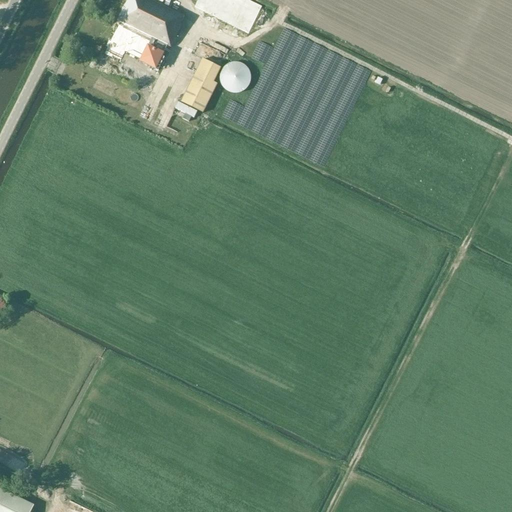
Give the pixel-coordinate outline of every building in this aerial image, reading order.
[(181,15),(150,0),(127,0),(117,22),(119,23),(115,31),(114,31),(108,43),(127,52),(137,32),(162,44),(159,51),(167,55),(171,48),(182,26),(181,25),(184,17),(181,15)] [(250,0),(197,0),(194,6),(248,33),(262,6),(250,0)] [(203,59),(181,103),(203,113),(217,84),(214,83),(221,68),(203,59)] [(225,90),(227,92),(231,94),(237,94),(244,92),(249,85),(251,77),(248,70),(244,66),(240,64),(237,64),(234,63),(226,66),(221,73),(220,81),(223,88),(225,90)] [(0,489),(0,511),(30,511),(34,506),(0,489)]
